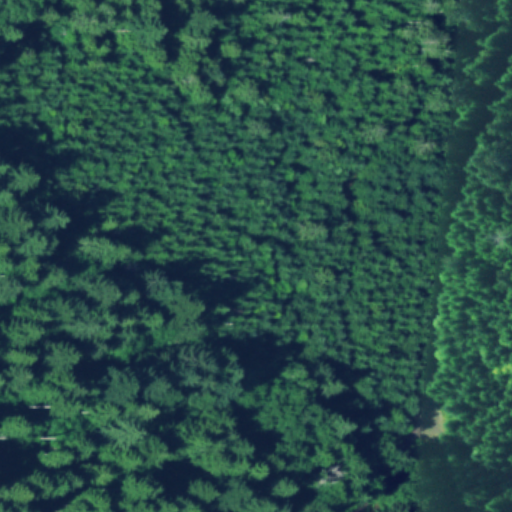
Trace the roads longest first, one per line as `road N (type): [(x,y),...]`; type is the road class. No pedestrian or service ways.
road 1 (track): [(102,511),(126,503),(233,506),(298,443),(293,277),(333,94),(313,0)]
road 2 (track): [(336,511),(404,418),(436,204),(502,23),(501,0)]
